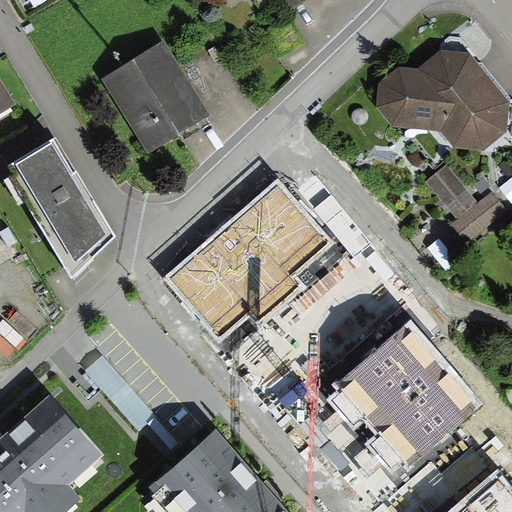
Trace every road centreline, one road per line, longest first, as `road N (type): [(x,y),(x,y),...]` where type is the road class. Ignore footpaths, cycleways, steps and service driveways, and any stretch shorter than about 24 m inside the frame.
road 1 (unknown): [(308,173),(299,263),(327,342),(382,392),(401,398),(425,396),(462,357),(387,267)]
road 2 (residential): [(410,0),(152,240)]
road 3 (unknown): [(333,511),(111,279)]
road 4 (residential): [(0,0),(152,240)]
road 5 (unknown): [(64,324),(133,458),(129,492),(106,511)]
road 6 (residential): [(152,240),(0,385)]
road 7 (unknown): [(387,267),(511,313)]
road 8 (unknown): [(308,173),(387,267)]
